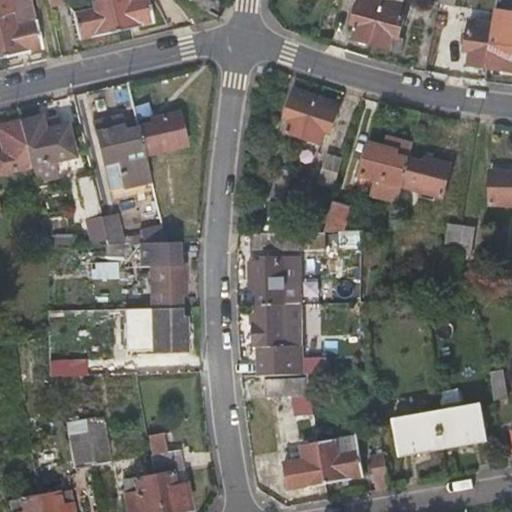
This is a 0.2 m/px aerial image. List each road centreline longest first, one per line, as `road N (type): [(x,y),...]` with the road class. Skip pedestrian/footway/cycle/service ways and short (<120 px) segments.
road 1 (residential): [(244,46),(229,136),(219,309),(223,391),(244,511)]
road 2 (residential): [(511,112),(244,46)]
road 3 (residential): [(244,46),(188,50),(0,93)]
